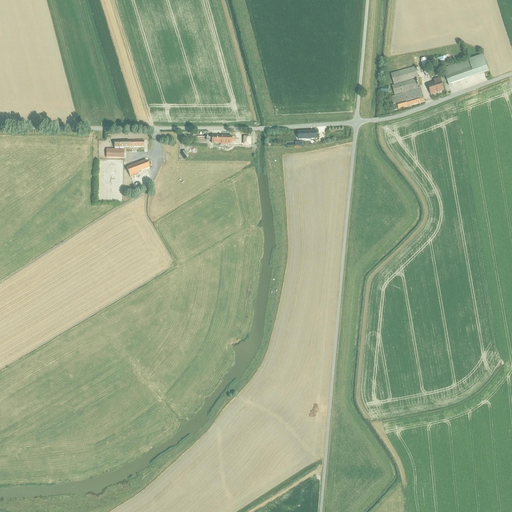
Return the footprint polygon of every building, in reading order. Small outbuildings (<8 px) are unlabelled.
[(488,71),(483,55),(443,69),(444,72),(439,74),(441,78),(435,80),(436,81),(434,82),(435,83),(428,85),(431,95),(444,91),(442,83),(447,82),(448,85),(488,71)] [(426,58),(421,59),(425,76),(430,74),(426,58)] [(391,74),(394,85),(418,78),(415,67),(391,74)] [(418,88),(416,79),(394,85),(392,86),(394,95),(402,93),(403,94),(391,97),(395,110),(425,102),(421,87),(418,88)] [(232,137),(212,136),(212,140),(212,143),(220,143),(220,145),(228,145),(228,144),(232,144),(232,142),(234,142),(234,137),(232,137)] [(124,150),(106,149),(106,158),(124,158),(124,150)] [(147,160),(127,168),(131,178),(139,175),(138,172),(149,168),(147,160)]
